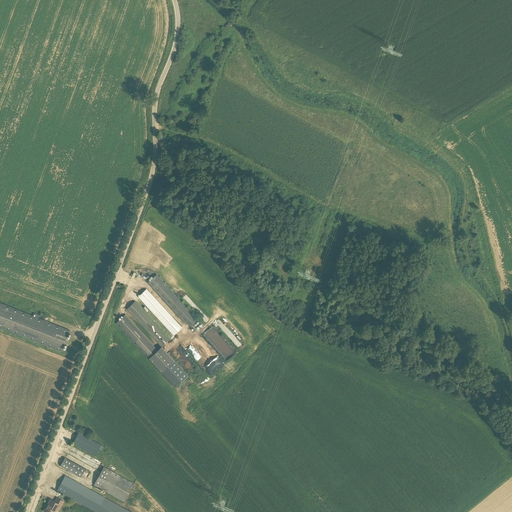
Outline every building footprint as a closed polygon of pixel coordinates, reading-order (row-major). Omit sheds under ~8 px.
[(191,327),(198,320),(157,274),(148,283),(186,324),(187,323),(191,327)] [(138,297),(174,336),(183,328),(147,289),(138,297)] [(162,346),(165,343),(171,338),(136,300),(127,308),(162,346)] [(0,327),(64,350),(72,329),(40,318),(40,316),(0,301),(0,327)] [(116,324),(161,373),(175,388),(189,375),(162,346),(157,351),(125,316),(116,324)] [(203,333),(226,360),(236,352),(213,325),(203,333)] [(207,371),(212,376),(224,365),(219,360),(207,371)] [(96,456),(101,445),(79,433),(73,443),(96,456)] [(94,459),(78,453),(77,454),(81,456),(79,460),(91,465),(94,459)] [(60,466),(81,477),(86,468),(65,457),(60,466)] [(124,501),(134,483),(104,466),(94,485),(124,501)] [(131,511),(65,476),(57,491),(95,511),(131,511)] [(43,511),(57,511),(63,502),(57,499),(55,503),(51,501),(48,506),(47,506),(43,511)]
